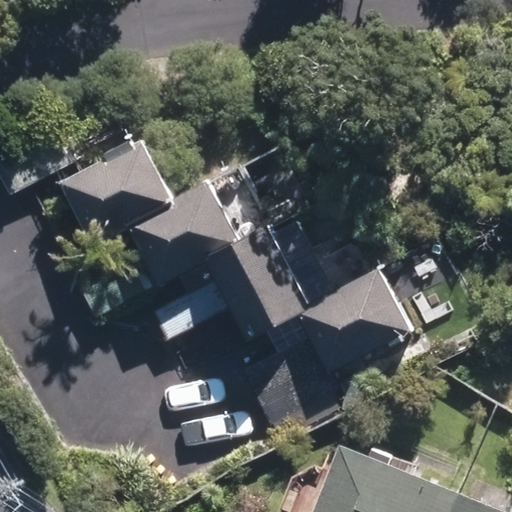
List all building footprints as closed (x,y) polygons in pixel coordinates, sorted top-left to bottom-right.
[(149,152),(79,183),(100,230),(170,199),(149,152)] [(215,192),(143,227),(164,271),(236,237),(215,192)] [(270,230),(219,256),(254,325),(305,299),(270,230)] [(382,275),(312,311),(338,362),(408,327),(382,275)] [(504,511),(347,453),(324,511),(504,511)]
